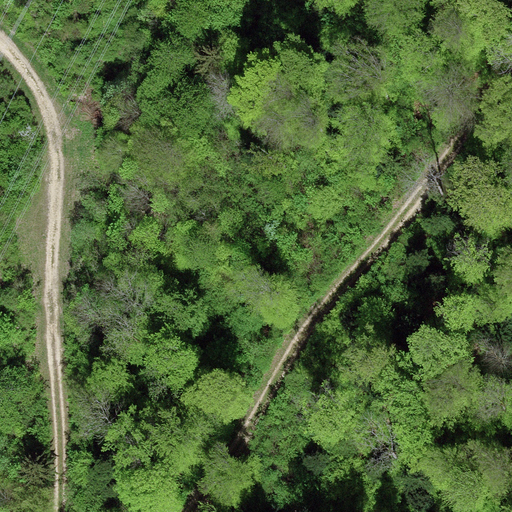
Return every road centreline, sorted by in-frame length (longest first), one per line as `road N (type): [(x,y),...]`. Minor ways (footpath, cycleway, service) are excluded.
road 1 (track): [(199,511),(273,379),(511,60)]
road 2 (track): [(0,41),(24,65),(46,114),(61,511)]
